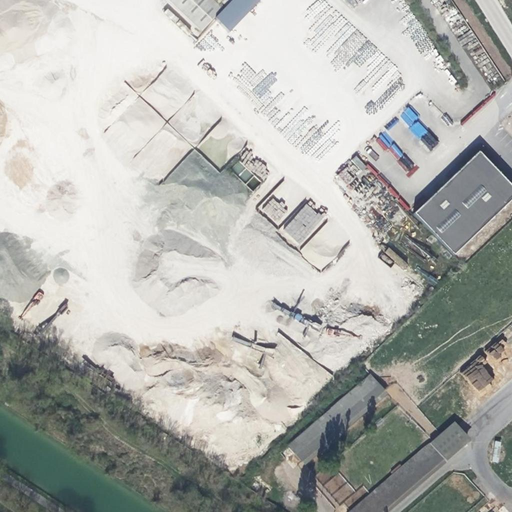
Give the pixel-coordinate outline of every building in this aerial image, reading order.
[(146,129),(101,133),(149,163),(147,166),(168,172),(174,163),(165,160),(164,148),(176,147),(168,144),(168,139),(173,139),(154,134),(166,133),(170,115),(162,116),(154,111),(161,99),(151,93),(158,83),(152,84),(152,90),(144,91),(145,102),(136,96),(133,101),(139,105),(139,111),(145,110),(141,117),(149,120),(146,129)] [(511,188),(477,152),(412,214),(452,256),(511,199),(511,188)] [(272,199),(262,210),(277,223),(287,211),(272,199)] [(308,203),(282,229),(299,246),(325,220),(308,203)] [(476,390),(492,382),(485,367),(469,375),(476,390)] [(303,465),(386,394),(369,375),(287,446),(303,465)] [(428,443),(348,511),(386,511),(444,463),(428,443)]
